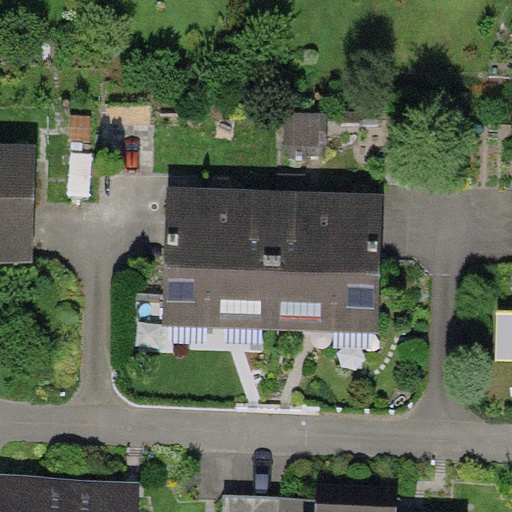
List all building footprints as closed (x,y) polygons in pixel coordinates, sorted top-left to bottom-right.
[(47,168),(0,166),(0,258),(44,260),(47,168)] [(395,220),(173,214),(170,330),(391,336),(395,220)] [(144,511),(145,496),(0,492),(0,502),(0,511),(144,511)] [(412,511),(412,503),(319,499),(318,511),(412,511)] [(288,511),(288,503),(226,501),(225,511),(288,511)]
